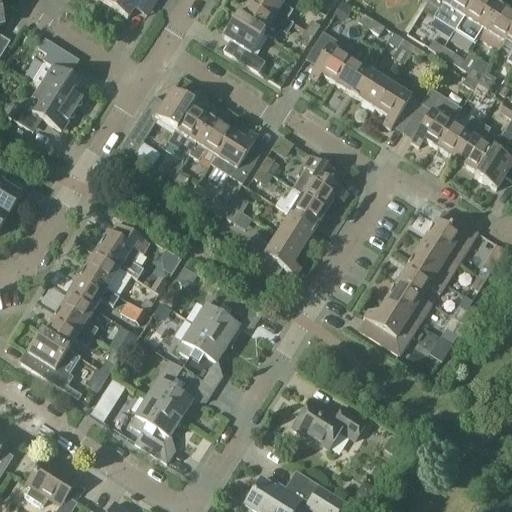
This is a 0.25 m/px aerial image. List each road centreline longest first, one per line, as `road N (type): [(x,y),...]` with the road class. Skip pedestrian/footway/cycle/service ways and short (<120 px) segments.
road 1 (residential): [(386,181),(190,511)]
road 2 (residential): [(386,181),(160,49)]
road 3 (residential): [(0,278),(19,274),(138,85)]
road 4 (residential): [(184,511),(0,394)]
road 5 (residential): [(138,85),(34,19),(30,0)]
road 6 (residential): [(508,245),(400,180),(386,181)]
